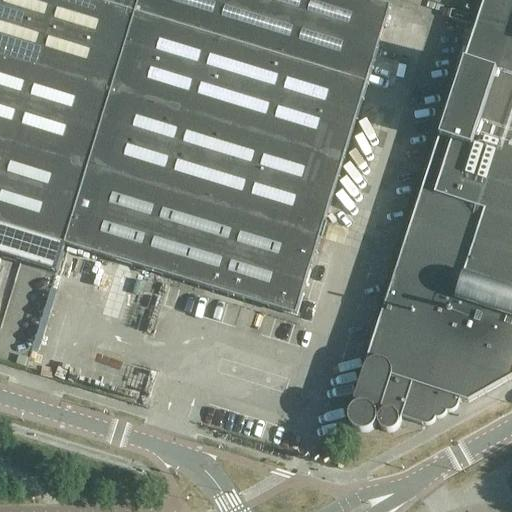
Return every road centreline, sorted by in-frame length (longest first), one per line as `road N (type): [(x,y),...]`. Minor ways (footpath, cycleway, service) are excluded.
road 1 (unclassified): [(232,511),(198,467),(0,397)]
road 2 (unknown): [(77,318),(198,339)]
